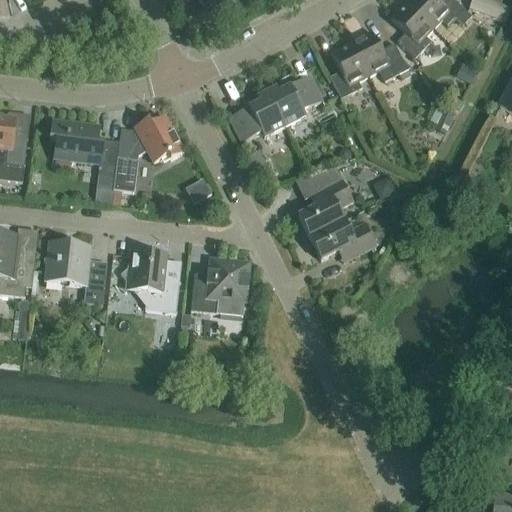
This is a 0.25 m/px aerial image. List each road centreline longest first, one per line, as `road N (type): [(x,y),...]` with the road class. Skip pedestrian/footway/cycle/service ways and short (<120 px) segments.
road 1 (residential): [(254,227),(231,239),(0,214)]
road 2 (residential): [(358,434),(254,227)]
road 3 (residential): [(0,85),(98,96),(182,81)]
road 4 (residential): [(182,81),(341,0)]
road 5 (residential): [(394,500),(511,379)]
road 6 (residential): [(254,227),(182,81)]
